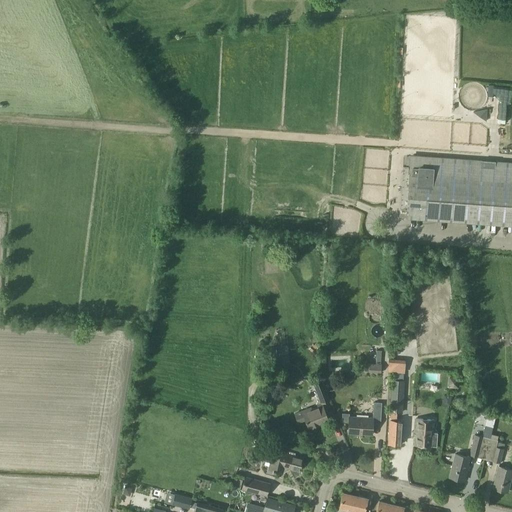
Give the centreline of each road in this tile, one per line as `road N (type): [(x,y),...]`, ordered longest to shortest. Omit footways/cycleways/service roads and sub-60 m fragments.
road 1 (residential): [(460,505),(342,475),(326,482),(318,511)]
road 2 (unknown): [(511,238),(380,223)]
